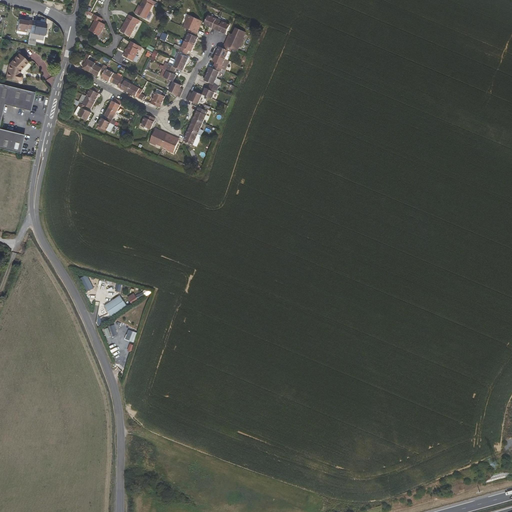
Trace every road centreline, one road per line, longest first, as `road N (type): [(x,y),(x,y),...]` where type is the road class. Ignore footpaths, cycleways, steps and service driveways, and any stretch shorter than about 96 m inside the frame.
road 1 (tertiary): [(63,67),(34,219),(114,384),(120,511)]
road 2 (residential): [(63,67),(152,112),(173,112),(210,36)]
